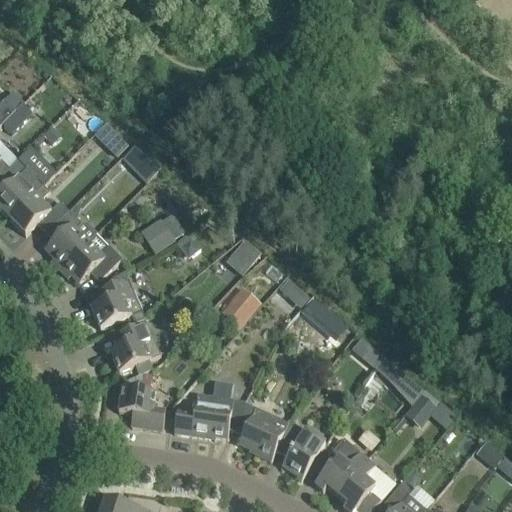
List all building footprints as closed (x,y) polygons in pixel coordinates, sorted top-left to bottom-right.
[(0,130),(2,128),(15,115),(4,104),(0,108),(0,130)] [(15,115),(2,128),(12,138),(33,118),(23,108),(21,109),(15,115)] [(106,128),(95,140),(110,154),(117,162),(128,150),(129,150),(106,128)] [(18,164),(0,144),(0,181),(10,172),(18,164)] [(0,199),(0,212),(10,223),(44,189),(38,183),(41,180),(29,169),(26,172),(18,164),(10,172),(0,181),(0,192),(3,196),(0,199)] [(152,165),(138,179),(147,188),(162,173),(152,165)] [(113,180),(102,191),(123,210),(133,199),(113,180)] [(37,228),(46,237),(69,214),(60,205),(51,214),(42,204),(50,195),(44,189),(10,223),(26,239),(37,228)] [(56,270),(60,274),(96,238),(97,237),(86,227),(82,228),(69,214),(46,237),(55,246),(46,254),(59,267),(56,270)] [(176,246),(161,223),(142,235),(156,259),(176,246)] [(96,238),(60,274),(64,277),(66,275),(79,288),(90,276),(99,285),(122,263),(109,249),(108,250),(96,238)] [(245,245),(227,267),(243,280),(261,258),(245,245)] [(128,282),(116,287),(98,295),(103,306),(91,311),(101,333),(132,320),(136,328),(146,324),(128,282)] [(289,284),(280,294),(287,300),(296,290),(289,284)] [(263,308),(243,292),(220,319),(241,336),(263,308)] [(275,325),(282,330),(287,324),(267,309),(256,323),(270,333),(275,325)] [(148,327),(135,332),(117,339),(122,350),(110,355),(120,377),(136,371),(139,379),(153,373),(149,365),(160,360),(148,327)] [(362,343),(352,355),(374,372),(383,361),(362,343)] [(386,379),(394,369),(386,362),(378,373),(386,379)] [(229,433),(232,435),(245,408),(246,406),(230,403),(233,389),(215,386),(213,401),(198,398),(195,415),(178,412),(175,437),(215,443),(216,441),(228,443),(229,433)] [(156,398),(143,396),(123,393),(119,416),(133,419),(131,430),(163,435),(166,415),(154,413),(156,398)] [(425,395),(405,419),(421,433),(441,408),(425,395)] [(272,465),(276,456),(289,427),(288,427),(245,408),(232,435),(243,440),(239,448),(250,454),(250,455),(272,465)] [(406,423),(388,443),(404,458),(422,438),(406,423)] [(289,424),(288,427),(289,427),(276,456),(288,462),(283,470),(298,480),(297,482),(302,485),(326,449),(289,424)] [(327,491),(338,500),(367,464),(343,444),(329,461),(325,458),(309,476),(319,484),(315,489),(324,496),(327,491)] [(505,462),(497,472),(502,476),(510,466),(505,462)] [(367,464),(338,500),(348,508),(344,511),(375,511),(396,487),(367,464)] [(425,511),(410,499),(405,505),(394,496),(380,511),(425,511)] [(102,511),(136,511),(107,502),(106,508),(104,507),(102,511)]
